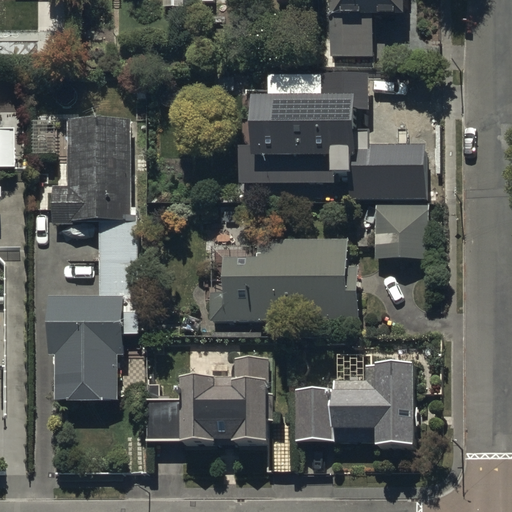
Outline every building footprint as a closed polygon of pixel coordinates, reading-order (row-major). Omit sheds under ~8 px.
[(164,0),(165,9),(184,9),(183,0),(164,0)] [(406,0),(331,0),(332,60),(374,60),(374,20),(406,20),(406,0)] [(368,88),(367,121),(413,122),(414,89),(368,88)] [(135,123),(71,123),(70,192),(56,192),(56,229),(103,228),(104,302),(53,302),(54,361),(58,361),(58,405),(122,404),(121,360),(128,360),(128,339),(142,339),(140,226),(134,226),(135,123)] [(248,147),(248,198),(368,197),(368,132),(335,132),(335,123),(302,123),(302,131),(269,131),(269,147),(248,147)] [(0,210),(1,211),(1,200),(0,200),(0,172),(13,173),(13,135),(0,135),(0,210)] [(376,214),(376,264),(429,263),(429,214),(376,214)] [(212,298),(213,326),(360,324),(360,272),(348,272),(348,245),(260,247),(261,264),(226,265),(226,298),(212,298)] [(183,445),(183,450),(219,450),(219,447),(234,447),(234,450),(269,450),(269,425),(275,425),(275,400),(269,400),(270,364),(237,363),(236,382),(216,382),(216,386),(182,386),(182,404),(151,404),(151,445),(183,445)] [(335,395),(298,394),(297,446),(378,447),(378,453),(416,454),(416,370),(367,370),(367,386),(335,385),(335,395)]
